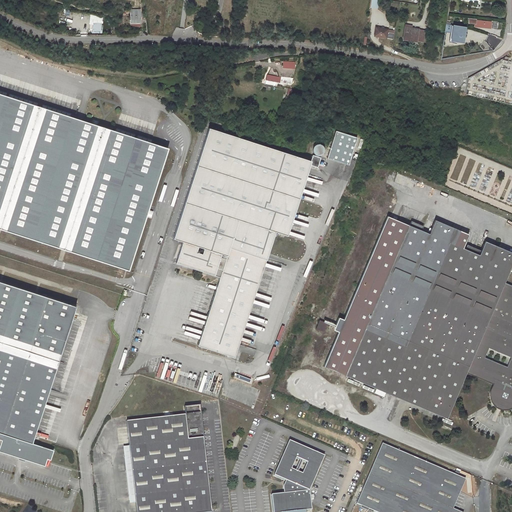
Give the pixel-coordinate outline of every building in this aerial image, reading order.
[(133,20),(141,21),(144,7),(135,5),(133,20)] [(93,25),(93,30),(102,31),(102,16),(90,15),(89,24),(93,25)] [(419,29),(404,26),(401,39),(416,42),(416,41),(422,42),(425,30),(419,29)] [(465,28),(451,26),(449,42),(463,44),(465,28)] [(374,36),(384,38),(385,29),(375,28),(374,36)] [(387,32),(387,30),(385,29),(384,38),(386,38),(392,39),(393,34),(387,32)] [(275,83),(290,87),(291,83),(267,76),(265,84),(274,86),(275,83)] [(0,228),(128,271),(129,270),(146,216),(148,210),(168,148),(151,142),(137,138),(134,137),(116,131),(70,116),(42,107),(36,105),(9,96),(6,95),(0,93),(0,228)] [(10,94),(9,96),(36,105),(37,103),(10,94)] [(43,104),(42,107),(70,116),(71,113),(43,104)] [(313,156),(311,162),(209,128),(173,239),(183,242),(197,247),(203,248),(227,256),(220,277),(197,346),(234,358),(275,232),(287,236),(310,165),(318,168),(321,158),(319,157),(319,156),(321,156),(322,155),(323,155),(323,154),(324,152),(324,151),(324,149),(323,148),(322,146),(320,145),(318,145),(317,145),(316,146),(315,146),(314,147),(313,149),(313,151),(314,154),(315,155),(315,156),(313,156)] [(116,129),(116,131),(134,137),(135,135),(116,129)] [(358,138),(337,131),(328,159),(349,166),(358,138)] [(409,225),(408,224),(387,215),(343,320),(338,318),(334,327),(339,329),(324,367),(376,389),(374,393),(384,397),(385,393),(446,419),(466,374),(492,386),(491,387),(490,389),(489,392),(488,396),(489,400),(490,402),(491,404),(491,405),(493,407),(494,408),(496,409),(499,410),(503,411),(504,411),(506,411),(509,410),(511,410),(511,408),(511,284),(505,281),(511,267),(511,251),(494,244),(493,246),(484,243),(481,250),(467,244),(465,249),(454,244),(460,231),(434,220),(429,233),(421,230),(423,226),(411,221),(409,225)] [(197,247),(183,242),(177,258),(180,264),(220,277),(227,256),(203,248),(201,254),(195,252),(197,247)] [(0,432),(32,443),(76,306),(0,281),(0,432)] [(327,324),(319,320),(315,329),(323,333),(327,324)] [(66,399),(67,394),(51,391),(50,395),(66,399)] [(211,511),(199,405),(184,407),(185,414),(126,420),(130,456),(123,457),(125,471),(131,470),(134,495),(128,496),(129,504),(135,503),(135,511),(211,511)] [(32,443),(0,432),(0,451),(44,466),(47,459),(50,460),(53,450),(32,443)] [(273,476),(285,481),(284,483),(283,488),(283,493),(283,494),(271,495),(272,511),(297,511),(304,511),(311,510),(309,493),(308,491),(324,456),(288,440),(273,476)] [(455,474),(381,443),(356,504),(375,511),(461,511),(453,509),(466,479),(459,476),(460,472),(456,470),(455,474)] [(131,470),(125,471),(128,496),(134,495),(131,470)]
